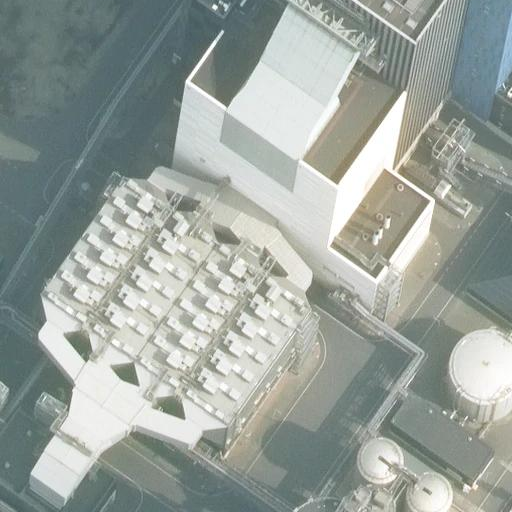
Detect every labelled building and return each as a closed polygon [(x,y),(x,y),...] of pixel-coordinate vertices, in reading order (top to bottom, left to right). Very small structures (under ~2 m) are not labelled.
[(203,69),(178,105),(211,128),(178,174),(225,207),(281,247),(374,313),(429,236),(383,203),(453,105),(511,146),(511,57),(430,0),(222,0),(184,55),(203,69)] [(511,0),(430,0),(511,57),(511,0)] [(311,346),(122,212),(43,323),(232,457),(311,346)] [(511,229),(465,297),(511,330),(511,229)] [(511,402),(511,372),(503,343),(446,360),(464,417),(511,402)] [(56,365),(41,375),(51,389),(66,379),(56,365)] [(492,460),(408,400),(388,428),(472,488),(492,460)] [(0,450),(0,508),(5,511),(105,511),(114,501),(96,488),(56,460),(14,431),(6,442),(0,450)] [(433,503),(445,475),(395,453),(390,464),(419,477),(411,494),(433,503)] [(383,462),(354,486),(375,511),(405,488),(383,462)]
